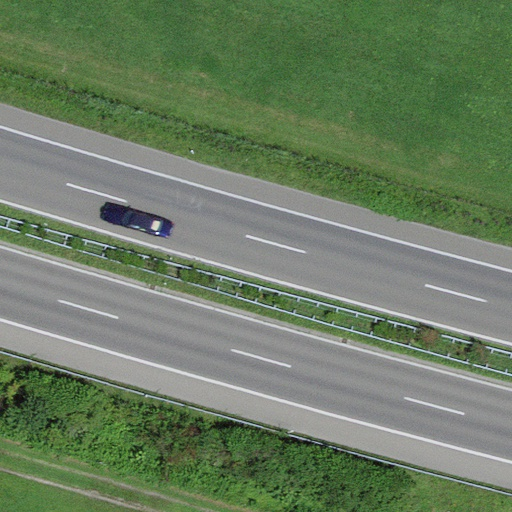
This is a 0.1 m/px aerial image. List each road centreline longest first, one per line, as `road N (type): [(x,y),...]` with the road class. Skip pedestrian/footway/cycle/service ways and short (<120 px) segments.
road 1 (trunk): [(511,308),(0,164)]
road 2 (trunk): [(0,284),(511,427)]
road 3 (track): [(0,456),(183,511)]
